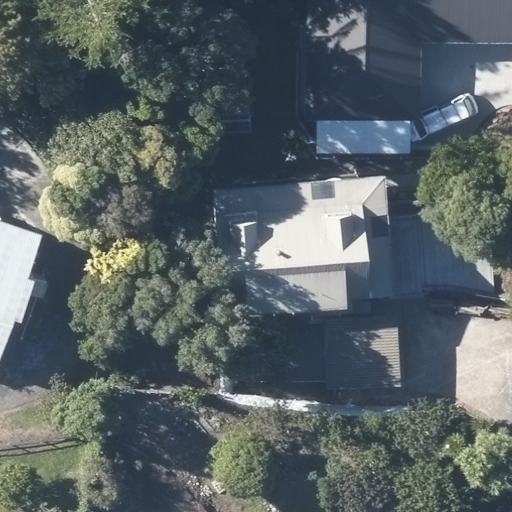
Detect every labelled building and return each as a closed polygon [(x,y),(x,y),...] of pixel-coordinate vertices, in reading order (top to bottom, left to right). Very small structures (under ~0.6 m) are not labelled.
[(409,39),(316,38),(316,108),(408,109),(409,39)] [(421,193),(421,187),(419,162),(392,163),(391,155),(216,167),(231,385),(410,373),(406,299),(356,301),(355,282),(402,280),(398,207),(394,208),(393,195),(421,193)] [(37,267),(41,252),(49,227),(0,212),(0,363),(13,367),(22,339),(38,286),(49,289),(54,272),(37,267)] [(159,445),(175,447),(178,382),(92,378),(87,469),(158,473),(159,456),(159,445)] [(489,511),(491,502),(399,493),(396,511),(489,511)]
